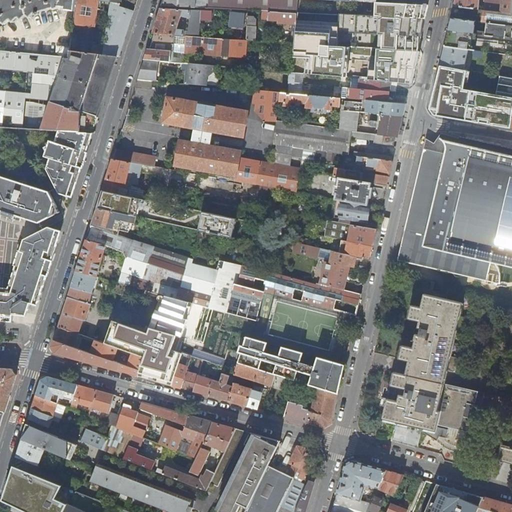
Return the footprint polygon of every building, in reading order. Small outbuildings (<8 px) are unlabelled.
[(63,10),(75,12),(76,0),(0,0),(0,23),(4,23),(5,25),(9,20),(11,20),(14,22),(17,18),(19,18),(22,20),(25,16),(27,15),(30,18),(34,13),(35,13),(36,16),(39,15),(39,12),(58,7),(64,8),(63,10)] [(74,23),(95,26),(99,0),(76,0),(75,12),(74,23)] [(210,0),(210,9),(232,10),(249,11),(260,11),(260,0),(210,0)] [(260,0),(260,11),(269,11),(298,13),(298,0),(260,0)] [(511,0),(456,0),(454,7),(479,9),(479,7),(480,1),(479,0),(503,0),(503,1),(493,0),(485,0),(485,10),(483,22),(511,25),(511,0)] [(363,1),(363,16),(373,17),(374,2),(363,1)] [(374,2),(373,17),(399,18),(399,13),(407,13),(407,4),(374,2)] [(134,11),(109,4),(102,54),(117,56),(120,56),(126,35),(134,11)] [(407,4),(407,13),(407,18),(426,20),(428,12),(429,5),(407,4)] [(191,10),(161,9),(160,12),(156,24),(153,34),(156,34),(176,35),(184,36),(184,31),(177,30),(182,16),(190,18),(191,10)] [(201,11),(191,10),(190,18),(188,31),(184,31),(184,36),(186,36),(199,37),(201,11)] [(278,23),(293,24),(297,24),(298,13),(269,11),(268,20),(278,21),(278,23)] [(246,13),(232,12),(231,26),(245,27),(246,13)] [(298,14),(295,73),(308,74),(312,15),(298,14)] [(338,48),(339,16),(326,15),(325,47),(338,48)] [(409,19),(407,19),(399,18),(373,17),(363,16),(340,15),(338,46),(349,47),(362,48),(387,49),(418,51),(421,40),(422,36),(417,31),(408,30),(409,19)] [(177,30),(184,31),(188,31),(190,18),(182,16),(177,30)] [(445,47),(468,50),(470,33),(475,33),(475,31),(486,32),(485,42),(505,45),(506,40),(511,40),(511,25),(483,22),(452,18),(445,47)] [(470,33),(468,50),(474,51),(476,51),(477,41),(485,42),(486,32),(475,31),(475,33),(470,33)] [(156,34),(151,49),(171,52),(174,53),(176,35),(156,34)] [(176,35),(174,53),(185,53),(186,36),(184,36),(176,35)] [(186,36),(185,53),(222,56),(224,39),(199,37),(186,36)] [(246,58),(246,54),(247,41),(244,40),(231,39),(224,39),(222,56),(244,58),(246,58)] [(247,41),(246,54),(279,55),(279,42),(254,41),(248,41),(247,41)] [(57,46),(56,56),(65,57),(69,57),(70,51),(71,47),(57,46)] [(464,69),(468,50),(445,47),(443,57),(441,65),(464,69)] [(170,62),(171,52),(151,49),(148,49),(146,54),(145,59),(158,61),(161,61),(170,62)] [(386,58),(416,60),(418,51),(387,49),(386,58)] [(0,89),(36,92),(53,94),(65,57),(56,56),(0,51),(0,89)] [(111,74),(117,56),(102,54),(92,53),(70,51),(69,57),(65,57),(53,94),(42,129),(59,130),(93,132),(99,112),(111,74)] [(171,52),(170,62),(184,63),(185,53),(174,53),(171,52)] [(243,69),(244,58),(222,56),(185,53),(184,63),(185,63),(210,66),(243,69)] [(157,81),(158,61),(145,59),(142,68),(138,79),(153,81),(157,81)] [(253,61),(253,70),(290,72),(294,73),(294,65),(253,61)] [(325,62),(324,75),(365,79),(372,80),(410,83),(411,71),(405,71),(405,68),(325,62)] [(210,72),(210,66),(185,63),(183,83),(203,85),(204,76),(210,72)] [(511,78),(499,76),(497,94),(467,88),(470,71),(464,69),(441,65),(438,76),(432,99),(430,109),(434,115),(502,126),(511,128),(511,124),(511,78)] [(152,89),(153,81),(138,79),(136,87),(152,89)] [(396,90),(409,91),(410,87),(411,83),(410,83),(372,80),(372,90),(390,92),(390,87),(396,88),(396,90)] [(356,88),(356,99),(380,102),(406,104),(407,98),(409,93),(390,92),(372,90),(365,89),(356,88)] [(0,126),(33,129),(36,92),(0,89),(0,126)] [(280,101),(281,93),(260,91),(256,90),(254,103),(258,104),(257,109),(266,120),(277,121),(280,101)] [(42,129),(53,94),(36,92),(33,129),(42,129)] [(340,107),(341,98),(289,93),(286,93),(281,93),(280,101),(285,101),(284,105),(291,106),(291,102),(307,104),(306,107),(313,108),(313,104),(327,105),(326,109),(333,110),(333,106),(340,107)] [(181,140),(176,164),(236,176),(236,180),(298,191),(301,170),(304,148),(277,144),(273,165),(240,159),(242,151),(211,146),(214,131),(245,137),(249,113),(168,98),(164,122),(195,128),(192,142),(181,140)] [(343,105),(342,110),(360,112),(370,113),(403,116),(405,110),(406,104),(380,102),(380,108),(343,105)] [(357,132),(360,112),(342,110),(340,129),(352,131),(357,132)] [(306,125),(308,115),(308,114),(295,113),(294,123),(306,125)] [(403,116),(370,113),(369,120),(371,120),(371,121),(372,127),(377,127),(376,135),(395,137),(398,138),(401,124),(403,116)] [(313,116),(308,115),(306,125),(329,128),(330,121),(313,118),(313,116)] [(351,137),(352,131),(340,129),(329,128),(306,125),(294,123),(277,121),(274,144),(277,144),(304,148),(316,150),(348,155),(351,137)] [(87,149),(93,132),(59,130),(48,167),(80,171),(87,149)] [(351,137),(374,140),(375,134),(357,132),(352,131),(351,137)] [(393,146),(395,137),(376,135),(375,134),(374,140),(373,143),(382,144),(382,145),(393,146)] [(511,149),(501,147),(458,138),(458,139),(441,134),(434,144),(425,139),(424,147),(423,150),(439,154),(441,146),(443,146),(443,145),(463,150),(464,144),(465,144),(465,145),(471,147),(471,146),(473,146),(472,147),(485,150),(485,149),(487,149),(487,150),(499,153),(500,152),(501,152),(501,154),(511,156),(511,149)] [(439,154),(423,150),(398,260),(443,270),(444,268),(451,269),(450,270),(448,272),(449,274),(449,275),(450,276),(454,278),(460,281),(463,281),(469,281),(474,280),(478,278),(491,281),(496,262),(497,261),(498,261),(498,260),(498,258),(497,257),(497,255),(509,258),(509,259),(510,260),(511,258),(511,156),(501,154),(501,152),(500,152),(499,153),(487,150),(487,149),(485,149),(485,150),(472,147),(473,146),(471,146),(471,147),(465,145),(465,144),(464,144),(463,150),(443,145),(443,146),(441,146),(439,154)] [(313,172),(316,150),(304,148),(301,170),(313,172)] [(114,153),(113,159),(134,163),(138,163),(155,167),(157,156),(116,149),(114,153)] [(373,168),(390,172),(393,161),(366,157),(365,163),(359,162),(359,165),(364,165),(364,167),(373,168)] [(127,181),(131,181),(133,170),(129,169),(130,165),(133,166),(134,163),(113,159),(109,168),(106,179),(126,183),(127,181)] [(133,170),(131,181),(134,182),(138,163),(134,163),(133,166),(130,165),(129,169),(133,170)] [(66,191),(71,188),(76,186),(80,171),(48,167),(47,168),(57,187),(58,189),(66,191)] [(336,167),(334,176),(339,177),(356,179),(357,171),(336,167)] [(364,172),(363,180),(372,182),(387,185),(389,177),(364,172)] [(50,191),(0,175),(0,209),(41,222),(60,212),(50,191)] [(371,186),(372,182),(363,180),(356,179),(339,177),(335,199),(344,200),(368,204),(369,196),(371,197),(373,187),(371,186)] [(141,198),(143,186),(130,183),(126,183),(106,179),(104,184),(102,190),(137,197),(141,198)] [(250,189),(249,194),(258,196),(261,186),(255,185),(254,190),(250,189)] [(76,186),(71,188),(66,191),(58,189),(60,193),(72,196),(75,188),(76,186)] [(134,208),(137,197),(102,190),(100,197),(99,200),(112,203),(124,206),(134,208)] [(249,194),(246,204),(256,206),(258,196),(249,194)] [(367,223),(370,205),(368,204),(344,200),(341,218),(367,223)] [(135,222),(136,216),(127,214),(109,210),(97,207),(96,211),(94,216),(91,225),(118,234),(122,219),(135,222)] [(236,218),(202,211),(198,231),(232,238),(236,218)] [(341,222),(337,238),(343,240),(373,246),(375,237),(377,229),(341,222)] [(150,259),(152,252),(147,250),(138,247),(139,242),(118,234),(91,225),(86,239),(106,245),(124,252),(127,259),(124,267),(123,267),(121,278),(120,279),(127,281),(126,284),(129,285),(133,273),(138,274),(138,278),(143,279),(150,259)] [(44,230),(52,232),(58,243),(61,232),(48,228),(44,230)] [(56,247),(58,243),(52,232),(44,230),(29,238),(28,241),(25,240),(20,254),(44,258),(46,251),(54,253),(56,247)] [(97,276),(106,245),(86,239),(76,270),(97,276)] [(343,240),(339,252),(357,256),(370,259),(373,246),(343,240)] [(147,250),(149,245),(139,242),(138,247),(147,250)] [(296,242),(294,253),(319,258),(321,248),(296,242)] [(180,290),(143,279),(138,278),(138,274),(133,273),(129,285),(174,297),(227,312),(234,283),(225,280),(226,274),(191,264),(192,260),(153,246),(152,252),(150,259),(186,271),(180,290)] [(321,248),(319,258),(323,259),(323,260),(327,261),(330,262),(332,253),(329,253),(330,250),(321,248)] [(355,267),(357,256),(339,252),(330,250),(329,253),(332,253),(330,262),(351,266),(355,267)] [(52,259),(54,253),(46,251),(44,258),(52,259)] [(46,280),(52,259),(44,258),(20,254),(13,276),(46,280)] [(186,271),(150,259),(143,279),(180,290),(186,271)] [(496,262),(491,281),(500,283),(500,281),(501,280),(501,276),(501,273),(501,269),(500,266),(499,262),(498,260),(498,261),(497,261),(496,262)] [(327,261),(321,284),(346,290),(351,266),(330,262),(327,261)] [(265,291),(357,315),(359,306),(361,294),(346,290),(321,284),(318,283),(317,283),(243,264),(238,284),(234,283),(227,312),(257,320),(265,291)] [(93,291),(97,276),(76,270),(74,276),(69,291),(65,304),(60,319),(58,326),(78,333),(84,335),(99,341),(106,343),(107,336),(88,329),(87,330),(80,328),(83,320),(86,320),(90,308),(91,303),(89,303),(92,295),(97,297),(98,293),(93,291)] [(13,276),(9,288),(41,293),(43,288),(46,280),(13,276)] [(37,305),(41,293),(9,288),(0,287),(0,301),(30,305),(31,303),(37,305)] [(408,430),(409,425),(414,426),(414,427),(436,441),(439,436),(446,438),(447,429),(437,427),(437,425),(466,431),(470,417),(474,418),(476,409),(477,405),(480,406),(481,405),(484,392),(444,383),(447,369),(454,371),(458,357),(450,356),(457,329),(464,331),(467,317),(460,315),(463,302),(424,293),(420,307),(411,305),(408,318),(420,320),(418,327),(420,328),(419,334),(415,333),(413,340),(414,340),(413,346),(402,344),(398,358),(408,360),(405,374),(394,371),(390,385),(396,386),(394,393),(397,393),(396,400),(381,397),(379,404),(385,405),(381,418),(395,421),(394,426),(408,430)] [(117,331),(110,329),(107,336),(106,343),(145,357),(155,330),(168,335),(158,362),(157,361),(151,379),(162,382),(171,385),(178,367),(183,353),(190,355),(193,356),(199,358),(204,360),(207,361),(213,363),(219,365),(224,367),(227,356),(231,344),(234,333),(222,329),(227,312),(174,297),(133,321),(126,325),(117,331)] [(0,314),(13,317),(13,314),(27,315),(30,305),(0,301),(0,314)] [(117,317),(115,322),(126,325),(133,321),(130,317),(126,316),(117,317)] [(110,329),(117,331),(126,325),(115,322),(113,321),(110,329)] [(74,346),(76,341),(78,333),(58,326),(56,333),(54,339),(74,346)] [(155,330),(145,357),(157,361),(158,362),(168,335),(155,330)] [(78,333),(76,341),(81,343),(84,335),(78,333)] [(346,351),(347,335),(333,334),(331,349),(346,351)] [(134,362),(132,367),(140,370),(145,357),(106,343),(99,341),(84,335),(81,343),(134,362)] [(338,393),(345,365),(328,360),(317,357),(315,367),(300,363),(303,353),(282,347),(280,357),(265,352),(268,343),(247,336),(243,346),(241,345),(238,353),(241,353),(238,362),(239,363),(258,369),(260,369),(263,359),(277,363),(274,373),(275,374),(295,380),(298,370),(312,375),(309,384),(318,387),(322,388),(338,393)] [(74,346),(54,339),(52,346),(55,352),(84,361),(119,370),(121,363),(80,348),(75,347),(74,346)] [(76,341),(74,346),(75,347),(76,345),(81,346),(80,348),(121,363),(132,367),(134,362),(81,343),(76,341)] [(157,361),(145,357),(140,370),(139,373),(141,374),(140,376),(147,378),(151,379),(157,361)] [(196,369),(200,370),(201,368),(204,360),(199,358),(196,369)] [(183,369),(178,367),(171,385),(176,386),(181,387),(190,363),(186,362),(185,362),(183,369)] [(234,374),(255,381),(258,369),(239,363),(238,362),(235,371),(234,374)] [(140,370),(132,367),(121,363),(119,370),(128,373),(138,376),(139,373),(140,370)] [(192,364),(190,363),(181,387),(188,389),(193,391),(199,374),(200,370),(196,369),(194,372),(190,371),(192,364)] [(212,375),(215,376),(219,365),(213,363),(209,373),(212,374),(212,375)] [(0,391),(11,395),(17,375),(13,369),(0,368),(0,391)] [(258,382),(272,386),(275,374),(274,373),(272,373),(260,369),(258,369),(255,381),(254,383),(253,386),(252,389),(247,405),(258,408),(263,393),(255,390),(258,382)] [(221,381),(214,379),(208,395),(222,399),(229,401),(234,386),(228,384),(230,375),(223,373),(221,381)] [(214,379),(199,374),(193,391),(201,393),(208,395),(214,379)] [(70,403),(72,404),(78,385),(60,380),(48,377),(41,381),(36,396),(58,404),(60,399),(60,397),(71,400),(70,403)] [(239,384),(234,382),(234,386),(229,401),(239,403),(247,405),(252,389),(240,387),(239,384)] [(79,404),(91,407),(97,390),(88,388),(78,385),(72,404),(78,406),(79,404)] [(314,401),(335,408),(337,401),(338,393),(322,388),(318,387),(314,401)] [(108,413),(115,395),(111,394),(97,390),(91,407),(108,413)] [(0,409),(5,412),(8,404),(11,395),(0,391),(0,409)] [(63,420),(68,408),(58,404),(36,396),(34,402),(32,408),(63,420)] [(70,403),(60,399),(58,404),(68,408),(70,409),(72,404),(70,403)] [(290,401),(286,416),(303,421),(308,422),(311,410),(304,408),(304,405),(290,401)] [(314,401),(311,410),(308,422),(317,425),(324,427),(331,424),(335,408),(314,401)] [(210,445),(225,452),(236,429),(220,424),(191,416),(162,408),(142,403),(140,409),(186,426),(208,434),(203,445),(209,447),(210,445)] [(132,406),(125,404),(121,416),(117,427),(133,433),(143,437),(160,444),(177,450),(197,458),(202,448),(203,445),(208,434),(186,426),(184,432),(168,425),(152,419),(139,414),(139,412),(132,410),(133,408),(132,406)] [(477,405),(476,409),(487,412),(486,416),(495,418),(497,409),(481,405),(480,406),(477,405)] [(49,428),(50,425),(53,421),(59,423),(60,420),(65,422),(65,421),(63,420),(32,408),(31,413),(29,419),(49,428)] [(112,413),(108,423),(112,425),(117,427),(121,416),(112,413)] [(25,429),(22,439),(52,452),(69,459),(74,444),(27,424),(25,429)] [(112,425),(106,438),(107,438),(128,446),(133,433),(117,427),(112,425)] [(245,431),(236,429),(225,452),(215,473),(210,484),(218,488),(245,431)] [(237,511),(241,505),(248,508),(269,465),(280,441),(257,435),(251,433),(248,439),(246,443),(251,446),(250,449),(220,511),(222,511),(237,511)] [(97,434),(91,446),(102,450),(107,438),(106,438),(97,434)] [(123,459),(128,446),(107,438),(102,450),(123,459)] [(50,456),(52,452),(22,439),(19,448),(16,458),(45,470),(50,456)] [(511,463),(511,443),(508,442),(507,446),(501,444),(497,459),(511,463)] [(77,446),(74,444),(69,459),(71,460),(72,461),(77,446)] [(278,511),(281,506),(294,479),(297,472),(308,449),(297,446),(289,463),(293,465),(289,475),(269,465),(248,508),(245,511),(278,511)] [(210,451),(202,448),(197,458),(191,471),(198,475),(199,475),(200,474),(210,451)] [(220,511),(250,449),(246,448),(217,509),(220,511)] [(309,454),(311,450),(308,449),(297,472),(300,473),(298,478),(303,480),(314,456),(309,454)] [(70,464),(71,460),(69,459),(52,452),(50,456),(70,464)] [(127,452),(124,459),(152,470),(155,462),(127,452)] [(366,485),(378,489),(386,470),(368,465),(353,461),(347,464),(343,475),(332,511),(368,511),(372,504),(361,501),(366,485)] [(98,464),(91,482),(170,511),(190,511),(193,508),(190,507),(192,500),(98,464)] [(25,511),(63,511),(66,506),(57,502),(55,501),(60,489),(52,482),(14,466),(2,501),(25,511)] [(166,466),(163,474),(207,491),(210,484),(215,473),(208,470),(205,476),(203,475),(202,476),(200,479),(166,466)] [(383,500),(379,498),(383,490),(396,496),(398,490),(403,479),(405,475),(393,472),(386,470),(378,489),(372,504),(368,511),(386,511),(379,509),(383,500)] [(307,485),(294,479),(281,506),(293,511),(294,511),(303,493),(307,485)] [(408,481),(403,479),(398,490),(403,493),(408,481)] [(475,511),(482,497),(472,494),(426,481),(413,511),(432,511),(436,504),(454,511),(475,511)] [(361,501),(372,504),(378,489),(366,485),(361,501)] [(310,497),(303,493),(294,511),(305,511),(310,499),(310,497)] [(511,511),(511,505),(498,502),(482,497),(475,511),(511,511)] [(407,511),(411,505),(405,503),(403,508),(392,504),(388,511),(407,511)]
